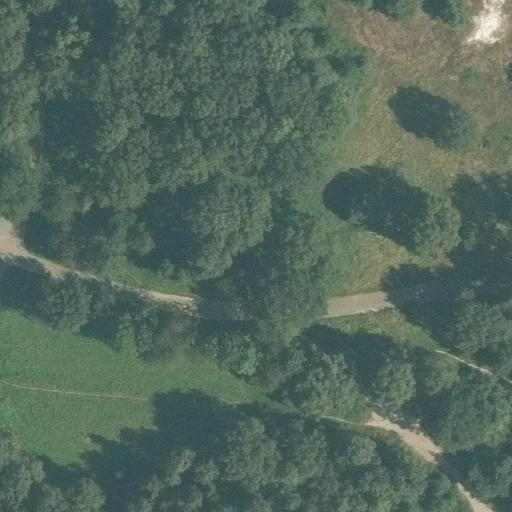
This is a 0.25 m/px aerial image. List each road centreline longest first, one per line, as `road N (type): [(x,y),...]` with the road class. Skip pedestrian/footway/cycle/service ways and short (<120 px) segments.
road 1 (track): [(273,314),(128,294),(0,252)]
road 2 (unclassified): [(0,252),(35,151),(35,91),(19,0)]
road 3 (track): [(511,292),(432,290),(273,314)]
